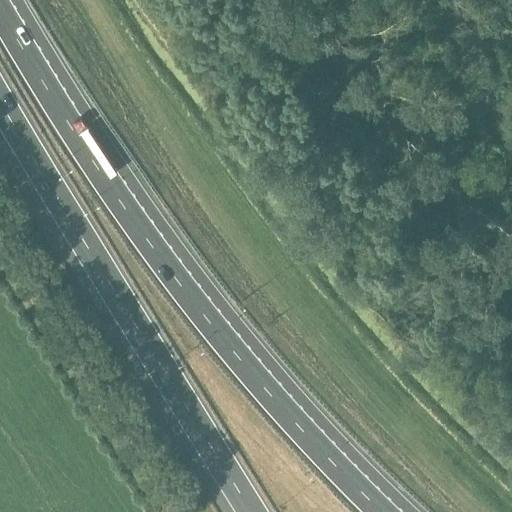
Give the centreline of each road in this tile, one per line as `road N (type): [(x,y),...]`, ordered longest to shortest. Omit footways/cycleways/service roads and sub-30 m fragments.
road 1 (motorway): [(379,511),(244,365),(140,232),(0,10)]
road 2 (motorway): [(0,106),(251,511)]
